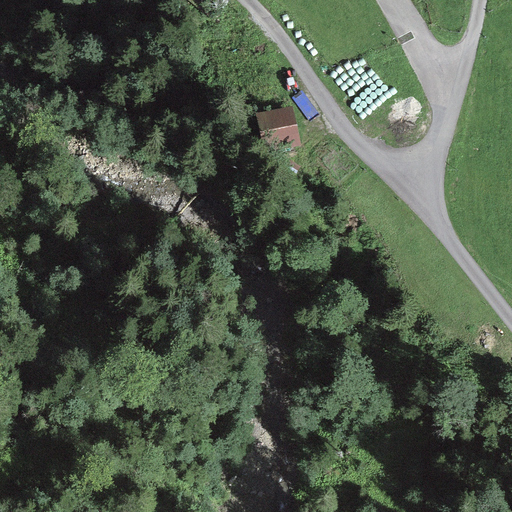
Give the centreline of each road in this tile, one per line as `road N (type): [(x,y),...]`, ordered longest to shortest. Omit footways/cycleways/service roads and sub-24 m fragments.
road 1 (track): [(416,180),(345,130),(243,0)]
road 2 (track): [(394,0),(451,94),(416,180)]
road 3 (track): [(511,319),(416,180)]
